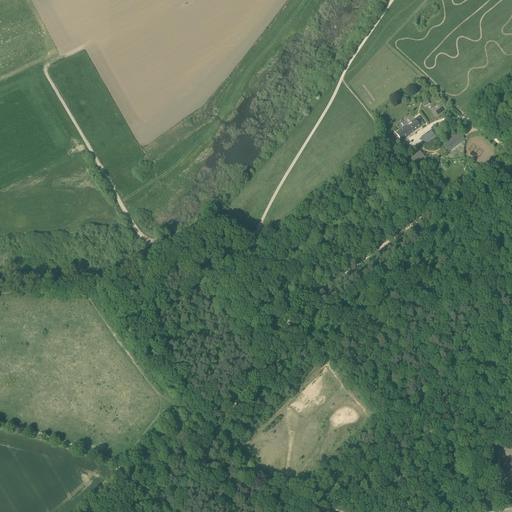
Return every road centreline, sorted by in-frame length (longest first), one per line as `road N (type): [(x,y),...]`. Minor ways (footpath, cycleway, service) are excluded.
road 1 (track): [(251,242),(214,223),(160,240),(142,236),(45,74),(67,54)]
road 2 (track): [(301,301),(511,153)]
road 3 (track): [(341,77),(373,118),(372,143),(251,242)]
road 4 (track): [(0,421),(151,474),(191,476)]
road 5 (track): [(251,242),(341,77)]
road 6 (track): [(213,435),(301,301)]
road 7 (track): [(405,144),(456,117),(511,153)]
